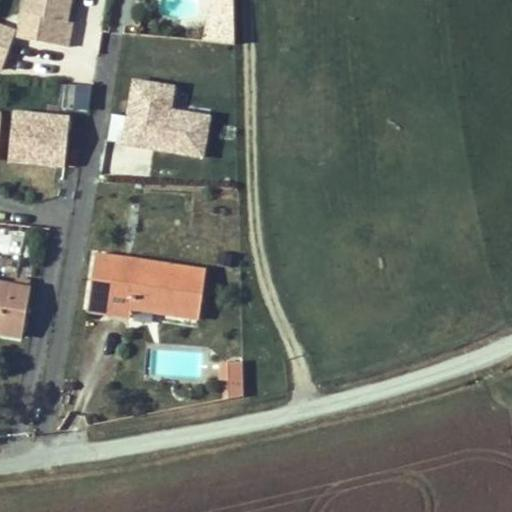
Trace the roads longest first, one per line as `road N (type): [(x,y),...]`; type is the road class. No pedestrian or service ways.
road 1 (unknown): [(41,459),(115,0)]
road 2 (unclassified): [(0,463),(294,413)]
